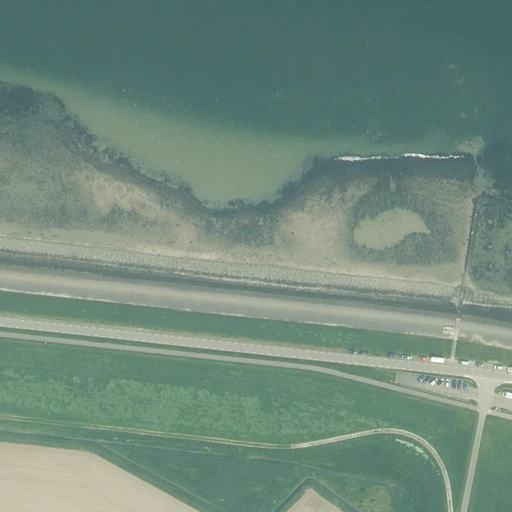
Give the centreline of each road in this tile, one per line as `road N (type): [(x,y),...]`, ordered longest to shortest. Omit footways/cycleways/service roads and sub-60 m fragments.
road 1 (unclassified): [(448,511),(433,449),(399,432),(295,447),(0,416)]
road 2 (tertiary): [(487,375),(0,319)]
road 3 (unclassified): [(487,375),(462,511)]
